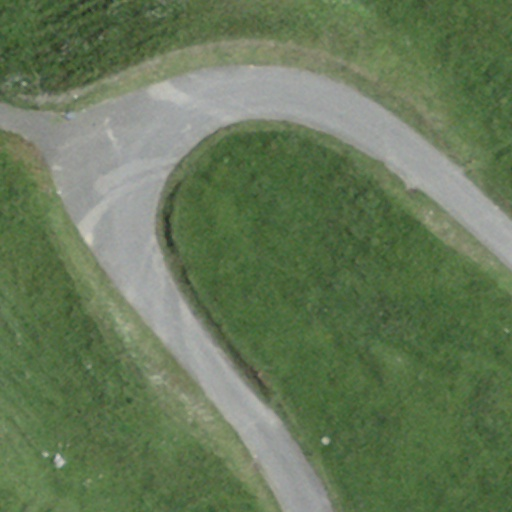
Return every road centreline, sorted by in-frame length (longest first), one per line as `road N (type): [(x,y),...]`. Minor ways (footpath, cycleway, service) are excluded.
road 1 (unclassified): [(511,243),(391,139),(317,99),(234,92),(175,111),(137,144),(118,206),(128,248),(308,511)]
road 2 (track): [(137,144),(0,113)]
